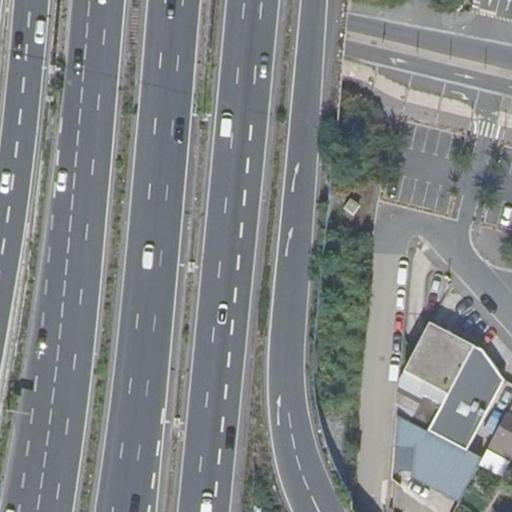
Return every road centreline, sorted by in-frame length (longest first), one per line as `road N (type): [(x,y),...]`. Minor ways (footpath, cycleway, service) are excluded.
road 1 (motorway): [(121,511),(174,0)]
road 2 (motorway): [(204,511),(253,0)]
road 3 (motorway): [(99,0),(49,493)]
road 4 (residential): [(370,511),(389,241),(397,223),(414,217),(434,229),(505,310)]
road 5 (motorway): [(293,412),(313,0)]
road 6 (secondary): [(147,0),(511,87)]
road 7 (motorway): [(30,0),(0,266)]
road 8 (secondary): [(511,57),(259,0)]
